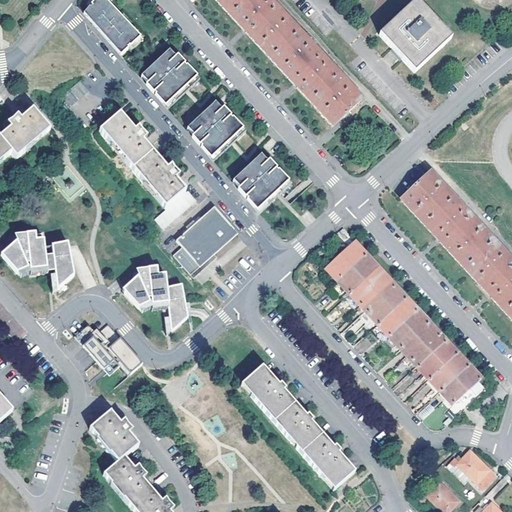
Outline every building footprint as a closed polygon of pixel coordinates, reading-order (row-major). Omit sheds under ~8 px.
[(85,0),(77,7),(119,56),(137,40),(102,0),(85,0)] [(269,0),(215,0),(218,3),(251,39),(279,69),(309,102),(332,127),(362,100),(269,0)] [(414,1),(378,35),(397,56),(413,73),(450,39),(414,1)] [(145,84),(164,106),(195,78),(176,56),(174,58),(168,51),(140,76),(146,83),(145,84)] [(80,82),(58,100),(67,110),(88,92),(80,82)] [(221,110),(215,103),(186,128),(192,135),(191,137),(210,158),(242,130),(223,108),(221,110)] [(0,161),(2,160),(3,161),(12,154),(16,159),(26,152),(25,151),(40,138),(41,139),(50,131),(33,110),(21,120),(19,116),(18,117),(15,119),(8,124),(12,128),(0,137),(0,161)] [(146,223),(155,235),(200,198),(191,188),(188,190),(184,194),(181,191),(174,182),(179,178),(174,174),(171,168),(166,171),(142,142),(147,139),(145,136),(142,133),(139,128),(134,132),(120,114),(99,131),(112,147),(110,147),(115,153),(117,151),(125,161),(124,162),(143,185),(142,186),(147,192),(149,190),(156,200),(155,201),(163,210),(146,223)] [(237,189),(257,212),(289,184),(269,161),(267,163),(261,156),(232,181),(238,188),(237,189)] [(509,318),(511,321),(511,262),(430,174),(409,192),(407,194),(404,196),(400,200),(427,229),(457,262),(484,291),(509,318)] [(176,242),(182,249),(199,268),(211,258),(236,235),(214,209),(213,209),(176,242)] [(16,239),(0,252),(0,253),(16,271),(29,267),(29,270),(46,269),(45,246),(45,237),(37,237),(37,230),(28,230),(28,235),(22,236),(17,240),(16,239)] [(337,282),(367,255),(355,242),(325,269),(337,282)] [(52,245),(52,246),(54,274),(54,291),(71,278),(69,245),(52,245)] [(45,246),(46,269),(46,274),(54,274),(52,246),(45,246)] [(189,276),(199,268),(182,249),(172,257),(189,276)] [(378,267),(367,255),(337,282),(348,294),(378,267)] [(389,280),(378,267),(348,294),(360,307),(389,280)] [(123,292),(139,311),(149,305),(151,306),(152,307),(153,327),(170,325),(171,334),(188,318),(181,286),(166,289),(164,276),(157,277),(156,270),(146,271),(147,279),(138,281),(137,280),(123,292)] [(393,284),(389,280),(360,307),(361,308),(363,311),(393,284)] [(407,299),(393,284),(363,311),(377,326),(407,299)] [(418,311),(407,299),(377,326),(389,339),(418,311)] [(26,332),(0,302),(0,322),(16,340),(26,332)] [(430,324),(418,311),(389,339),(400,351),(430,324)] [(440,336),(430,324),(400,351),(411,363),(440,336)] [(88,326),(74,338),(83,348),(87,345),(107,368),(117,360),(119,363),(130,375),(139,367),(118,342),(121,340),(108,326),(96,335),(88,326)] [(364,338),(369,346),(377,341),(372,333),(364,338)] [(447,343),(440,336),(411,363),(413,365),(416,369),(418,370),(447,343)] [(142,365),(121,340),(118,342),(139,367),(142,365)] [(458,355),(447,343),(418,370),(429,382),(458,355)] [(87,345),(83,348),(106,374),(119,363),(117,360),(107,368),(87,345)] [(469,367),(458,355),(429,382),(439,393),(440,394),(469,367)] [(285,437),(332,491),(353,472),(336,454),(332,449),(308,422),(304,417),(281,391),(277,386),(261,367),(248,378),(240,385),(256,403),(285,437)] [(481,380),(469,367),(440,394),(452,407),(477,383),(481,380)] [(65,385),(59,377),(55,381),(60,388),(65,385)] [(0,422),(13,412),(0,396),(0,422)] [(125,420),(121,424),(112,412),(91,429),(119,463),(105,475),(135,511),(171,511),(175,507),(171,503),(167,498),(162,501),(143,478),(148,474),(144,469),(140,465),(135,468),(126,457),(139,446),(129,433),(134,430),(130,425),(125,420)] [(455,459),(450,464),(454,469),(457,466),(482,490),(495,477),(470,452),(459,463),(455,459)] [(449,511),(458,503),(439,484),(428,495),(424,491),(419,495),(423,500),(426,497),(441,511),(449,511)]
